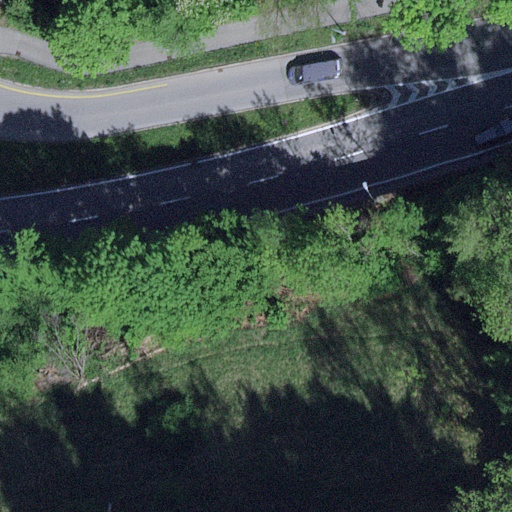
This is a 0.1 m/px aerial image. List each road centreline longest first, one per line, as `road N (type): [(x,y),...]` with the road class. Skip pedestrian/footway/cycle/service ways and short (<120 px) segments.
road 1 (primary): [(511,108),(173,203),(0,232)]
road 2 (primary): [(511,56),(316,71),(96,112),(0,109)]
